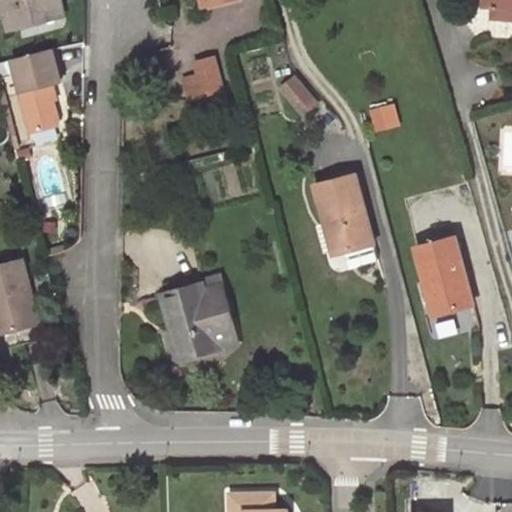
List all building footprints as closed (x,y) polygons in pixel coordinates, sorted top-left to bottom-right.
[(51,0),(3,0),(11,28),(55,16),(51,0)] [(61,0),(51,0),(55,16),(65,14),(61,0)] [(511,0),(486,0),(486,4),(495,5),(494,17),(511,18),(511,0)] [(55,49),(15,60),(34,133),(60,126),(61,121),(51,85),(64,81),(55,49)] [(195,61),(199,74),(218,68),(215,55),(195,61)] [(218,68),(199,74),(203,96),(224,91),(218,68)] [(188,100),(203,96),(199,74),(183,78),(188,100)] [(285,87),(304,110),(315,100),(296,77),(285,87)] [(366,212),(356,174),(316,184),(335,254),(371,244),(363,214),(366,212)] [(458,236),(416,247),(434,316),(476,305),(458,236)] [(0,265),(0,315),(4,331),(38,322),(31,299),(35,299),(24,260),(0,265)] [(222,277),(205,282),(207,289),(224,284),(222,277)] [(205,282),(162,294),(171,329),(177,328),(185,358),(222,347),(220,341),(217,328),(234,324),(224,284),(207,289),(205,282)] [(476,305),(434,316),(437,323),(478,312),(476,305)] [(237,336),(234,324),(217,328),(220,341),(237,336)] [(179,359),(185,358),(177,328),(171,329),(179,359)] [(291,511),(292,510),(278,510),(278,493),(233,494),(233,511),(291,511)]
